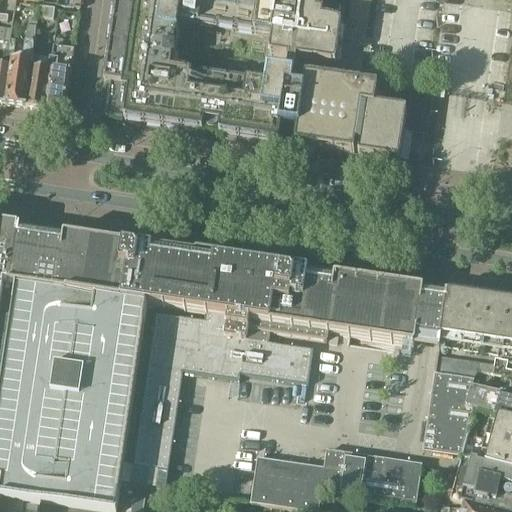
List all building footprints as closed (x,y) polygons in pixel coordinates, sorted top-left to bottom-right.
[(73,0),(72,10),(80,11),(81,0),(73,0)] [(116,0),(104,80),(104,84),(106,84),(109,85),(104,119),(105,120),(122,122),(161,128),(174,130),(199,134),(200,134),(203,134),(204,125),(220,127),(219,134),(218,137),(221,137),(222,137),(275,145),(276,146),(279,146),(279,143),(281,130),(296,132),(294,145),(294,148),(297,149),(313,151),(333,154),(335,154),(352,157),(354,157),(354,156),(355,155),(358,155),(358,157),(360,158),(377,160),(379,161),(396,163),(398,163),(399,163),(403,133),(427,136),(433,99),(426,98),(425,105),(419,104),(400,101),(399,112),(395,111),(394,111),(393,111),(392,111),(375,108),(376,103),(378,89),(314,80),(305,79),(303,91),(292,90),(297,61),(316,64),(331,66),(332,66),(336,66),(341,31),(339,31),(340,25),(327,24),(322,23),(323,17),(317,16),(319,0),(116,0)] [(47,10),(47,9),(38,8),(36,20),(46,21),(47,10)] [(55,11),(47,10),(46,21),(54,22),(55,11)] [(10,41),(11,31),(0,29),(0,43),(9,45),(10,41)] [(25,110),(33,57),(34,45),(36,31),(27,29),(23,63),(13,61),(12,61),(7,92),(3,92),(1,106),(4,107),(25,110)] [(9,45),(0,43),(0,106),(1,106),(3,92),(7,92),(12,61),(13,61),(16,41),(10,41),(9,45)] [(33,57),(25,110),(44,113),(53,48),(34,45),(33,57)] [(74,51),(53,48),(44,113),(61,115),(66,112),(74,51)] [(0,309),(3,286),(12,287),(20,232),(20,231),(0,227),(0,309)] [(240,265),(64,238),(39,234),(20,232),(12,287),(11,290),(15,291),(55,296),(147,310),(121,486),(138,489),(152,491),(167,492),(183,377),(223,383),(240,386),(240,379),(308,390),(313,354),(269,347),(271,337),(327,345),(329,336),(438,352),(446,294),(240,265)] [(132,409),(147,310),(55,296),(15,291),(0,392),(0,482),(2,483),(1,488),(0,495),(0,500),(23,504),(39,507),(74,511),(116,511),(121,486),(132,409)] [(511,303),(446,294),(438,352),(440,352),(442,340),(511,349),(511,303)] [(337,348),(338,340),(330,339),(329,345),(329,347),(337,348)] [(492,377),(493,370),(438,359),(436,372),(469,379),(470,372),(476,374),(492,377)] [(511,365),(494,363),(493,370),(492,377),(498,378),(511,381),(511,380),(511,365)] [(436,372),(435,372),(422,453),(461,459),(473,413),(465,411),(472,390),(474,382),(476,374),(470,372),(469,379),(436,372)] [(511,381),(509,389),(508,396),(500,395),(500,397),(511,399),(511,380),(511,381)] [(511,423),(511,399),(500,397),(494,395),(472,390),(465,411),(473,413),(501,421),(511,423)] [(511,423),(501,421),(487,467),(489,467),(511,473),(511,423)] [(416,508),(422,470),(422,468),(326,453),(323,471),(257,461),(251,506),(289,511),(320,511),(323,494),(416,508)] [(511,511),(511,473),(489,467),(487,467),(461,459),(450,503),(461,505),(459,511),(511,511)] [(143,511),(146,497),(151,498),(152,491),(138,489),(136,505),(133,505),(131,511),(143,511)] [(0,500),(0,511),(21,511),(23,504),(0,500)]
